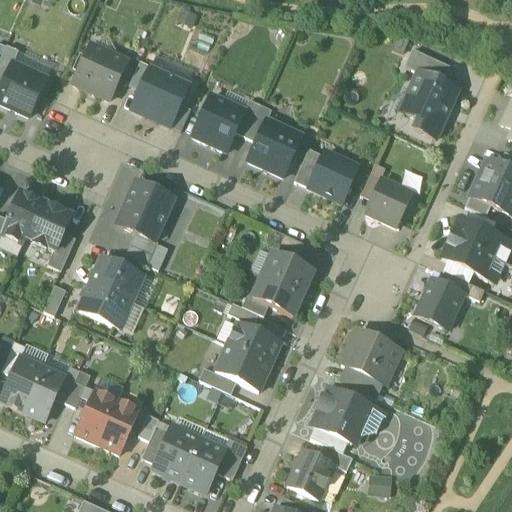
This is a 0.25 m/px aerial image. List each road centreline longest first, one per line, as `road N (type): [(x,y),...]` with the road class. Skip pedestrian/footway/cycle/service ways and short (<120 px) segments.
road 1 (residential): [(0,141),(25,153),(138,151),(357,250)]
road 2 (residential): [(357,250),(243,511)]
road 3 (residential): [(492,84),(406,271)]
road 4 (residential): [(161,511),(0,441)]
road 5 (residential): [(406,271),(381,328),(466,367)]
